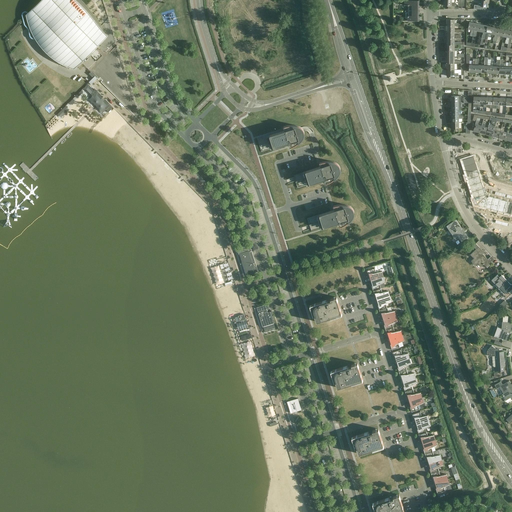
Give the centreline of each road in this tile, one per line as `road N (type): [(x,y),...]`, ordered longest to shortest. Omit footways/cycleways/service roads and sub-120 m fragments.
road 1 (primary): [(493,449),(445,344),(383,160)]
road 2 (residential): [(196,150),(233,188),(265,280)]
road 3 (residential): [(511,267),(468,219),(442,142)]
road 4 (residential): [(124,15),(153,107),(182,134)]
road 5 (residential): [(196,121),(169,91),(143,9)]
